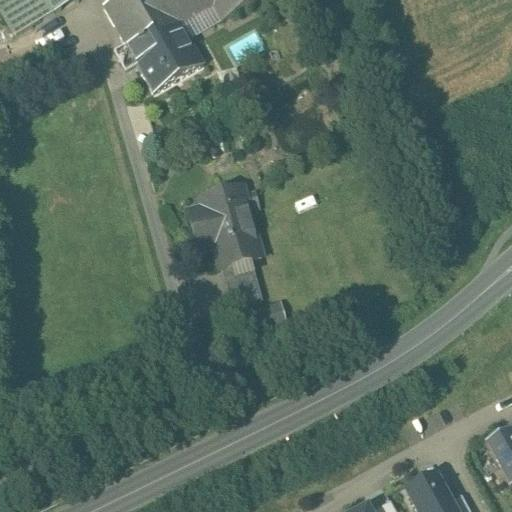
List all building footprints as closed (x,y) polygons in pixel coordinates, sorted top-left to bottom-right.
[(45,0),(0,0),(0,13),(15,39),(55,15),(45,0)] [(45,0),(55,15),(81,0),(45,0)] [(182,31),(163,0),(121,0),(103,11),(126,50),(137,69),(154,98),(204,69),(182,31)] [(163,0),(182,31),(189,27),(186,22),(214,6),(224,24),(264,0),(163,0)] [(137,69),(126,50),(115,57),(126,74),(137,69)] [(241,190),(217,197),(220,206),(187,216),(198,253),(214,248),(221,272),(227,270),(250,264),(260,261),(241,190)] [(250,264),(227,270),(231,283),(254,277),(250,264)] [(231,283),(224,285),(232,312),(261,303),(254,277),(231,283)] [(511,434),(484,448),(485,449),(486,449),(509,492),(508,493),(509,494),(511,492),(511,437),(511,435),(511,434)] [(451,511),(435,481),(406,496),(414,511),(451,511)]
